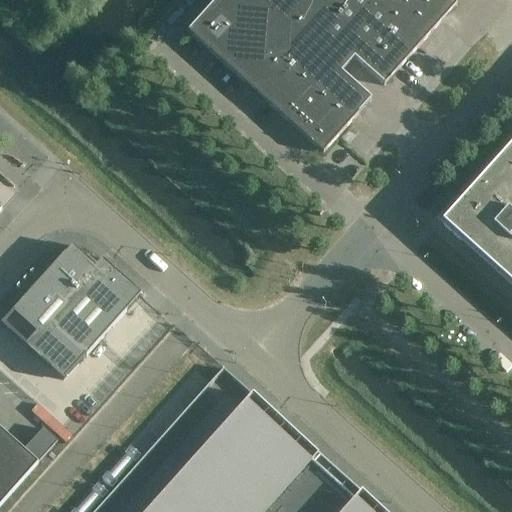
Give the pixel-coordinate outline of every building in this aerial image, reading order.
[(300,42),(252,0),(216,0),(187,33),(255,93),(300,42)] [(417,49),(362,0),(252,0),(300,42),(368,104),(371,100),(341,73),(354,60),(384,87),(417,49)] [(362,0),(417,49),(456,6),(450,0),(362,0)] [(368,104),(300,42),(255,93),(323,154),(368,104)] [(511,145),(441,225),(511,288),(511,145)] [(0,173),(0,212),(1,211),(0,209),(0,204),(15,187),(0,173)] [(72,247),(19,306),(81,362),(141,296),(102,261),(96,268),(72,247)] [(148,511),(366,511),(246,404),(148,511)] [(0,506),(38,464),(0,430),(0,506)]
